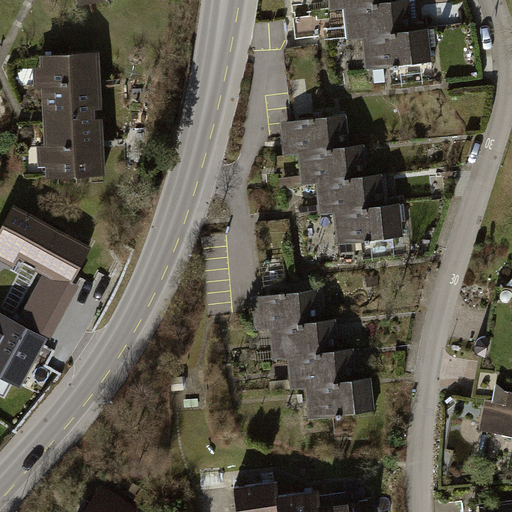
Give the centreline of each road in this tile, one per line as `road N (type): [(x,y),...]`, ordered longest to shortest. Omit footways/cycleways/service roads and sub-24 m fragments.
road 1 (tertiary): [(0,487),(71,408),(154,269),(192,160),(223,0)]
road 2 (residential): [(492,0),(509,98),(446,285),(429,368),(425,511)]
road 3 (unknown): [(192,160),(235,195),(247,219),(247,304)]
